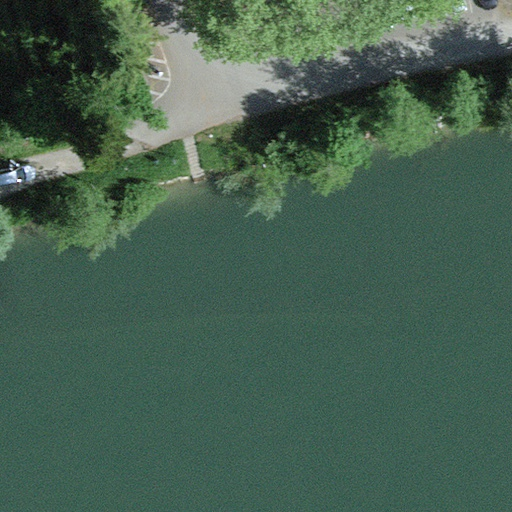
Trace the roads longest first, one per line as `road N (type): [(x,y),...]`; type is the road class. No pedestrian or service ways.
road 1 (track): [(0,179),(198,117)]
road 2 (residential): [(198,117),(165,0)]
